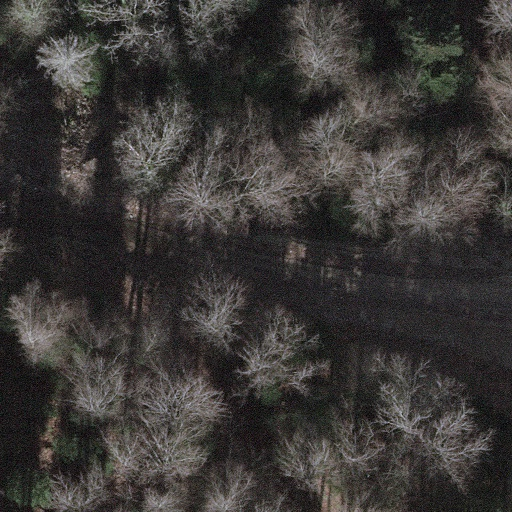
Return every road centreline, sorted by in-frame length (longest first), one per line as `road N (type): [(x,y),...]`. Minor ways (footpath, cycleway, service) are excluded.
road 1 (track): [(0,186),(242,254),(511,290)]
road 2 (track): [(336,511),(253,419),(59,234),(0,194)]
